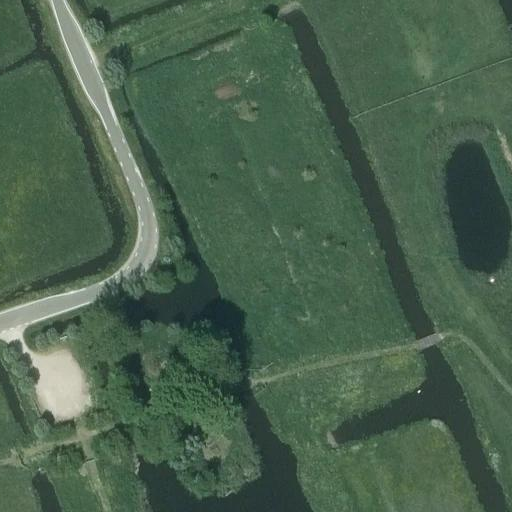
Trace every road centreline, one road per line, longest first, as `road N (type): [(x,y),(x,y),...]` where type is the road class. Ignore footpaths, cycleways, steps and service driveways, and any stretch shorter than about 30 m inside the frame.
road 1 (tertiary): [(0,326),(123,281),(144,257),(149,217),(58,0)]
road 2 (track): [(267,0),(87,69)]
